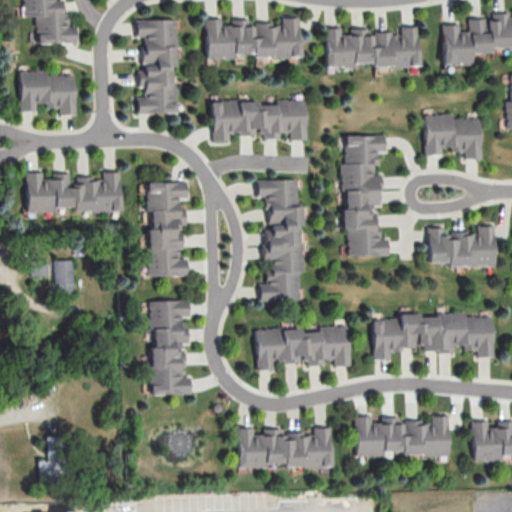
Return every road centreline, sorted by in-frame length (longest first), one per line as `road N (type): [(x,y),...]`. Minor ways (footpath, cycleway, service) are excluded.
road 1 (residential): [(101,140),(97,45),(110,15),(127,2),(369,0)]
road 2 (residential): [(209,326),(215,369),(233,390),(267,405),(398,385),(511,393)]
road 3 (residential): [(41,142),(152,138),(186,153),(206,180)]
road 4 (residential): [(209,326),(237,259),(233,225),(206,180)]
road 5 (residential): [(206,180),(209,326)]
